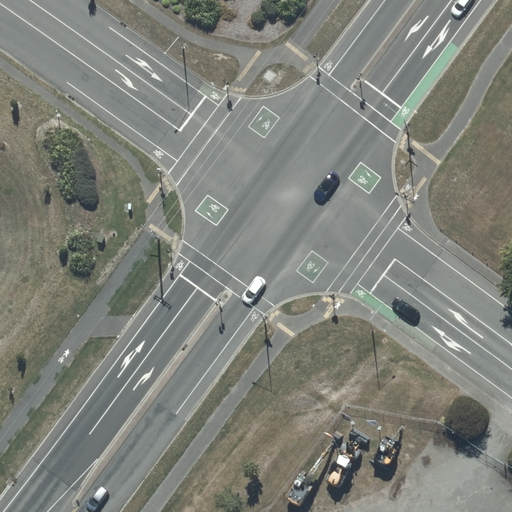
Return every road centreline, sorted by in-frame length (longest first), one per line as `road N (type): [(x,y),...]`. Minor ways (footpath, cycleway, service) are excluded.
road 1 (secondary): [(61,511),(60,481),(276,179)]
road 2 (secondary): [(314,206),(101,504),(84,511)]
road 3 (unclassified): [(18,0),(276,179)]
road 4 (secondary): [(456,0),(314,206)]
road 5 (unclassified): [(511,355),(314,206)]
road 6 (secondary): [(276,179),(400,0)]
